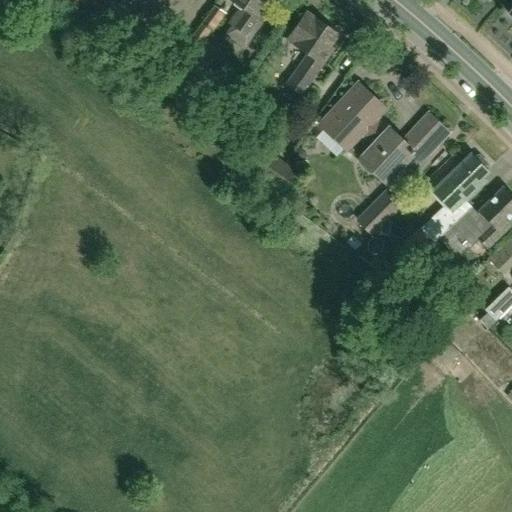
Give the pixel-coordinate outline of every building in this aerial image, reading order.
[(117,4),(128,13),(137,0),(119,0),(117,4)] [(230,0),(244,9),(224,37),(243,51),(262,25),(255,20),(265,5),(262,3),(264,0),(230,0)] [(214,5),(191,37),(201,44),(224,13),(214,5)] [(288,87),(299,95),(331,49),(328,46),(336,34),(315,20),(313,22),(305,16),(288,41),(309,56),(288,87)] [(209,58),(190,44),(174,67),(192,81),(209,58)] [(361,132),(376,116),(375,116),(383,107),(358,85),(320,127),(345,149),(361,132)] [(376,116),(361,132),(375,145),(362,160),(365,163),(362,165),(370,172),(373,170),(385,181),(390,176),(399,184),(447,132),(429,114),(411,133),(416,138),(406,149),(402,145),(404,143),(376,116)] [(262,148),(247,168),(286,195),(300,175),(262,148)] [(436,241),(439,239),(459,219),(465,213),(459,207),(486,182),(482,178),(488,173),(486,171),(488,165),(479,157),(474,158),(471,156),(433,192),(448,208),(425,230),(424,229),(408,245),(418,255),(434,239),(436,241)] [(472,225),(481,234),(477,238),(487,248),(511,224),(511,221),(509,219),(511,216),(511,197),(503,188),(479,211),(482,215),(472,225)] [(386,190),(355,223),(372,238),(402,207),(386,190)] [(411,198),(401,215),(417,225),(427,209),(411,198)] [(459,219),(439,239),(454,255),(465,244),(460,239),(470,231),(468,229),(459,219)] [(511,239),(511,240),(511,241),(509,244),(507,242),(489,260),(503,274),(511,265),(511,239)] [(433,251),(420,266),(444,287),(459,270),(452,264),(450,266),(433,251)] [(468,285),(456,297),(469,310),(481,298),(468,285)] [(511,292),(507,288),(484,310),(495,322),(511,305),(511,292)]
